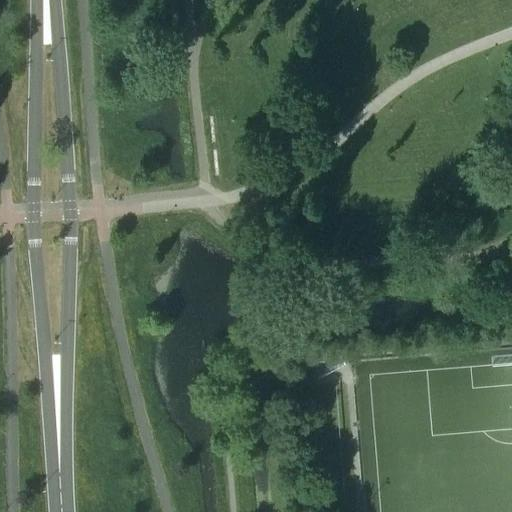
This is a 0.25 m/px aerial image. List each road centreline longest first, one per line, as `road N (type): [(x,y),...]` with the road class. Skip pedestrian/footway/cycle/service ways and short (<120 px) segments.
road 1 (tertiary): [(35,0),(32,214),(57,447)]
road 2 (tertiary): [(57,447),(70,213),(54,0)]
